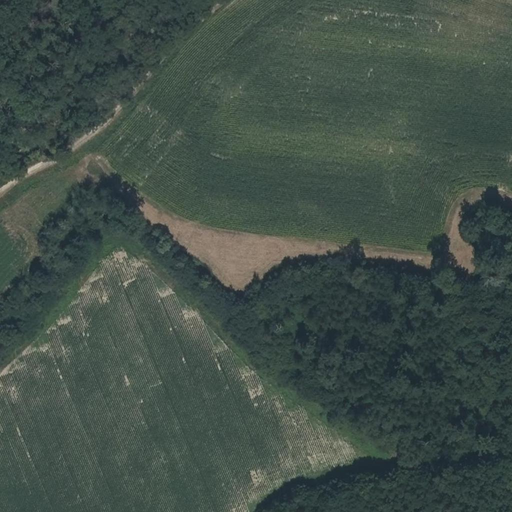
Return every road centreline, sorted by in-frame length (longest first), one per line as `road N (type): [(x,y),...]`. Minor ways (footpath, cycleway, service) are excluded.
road 1 (track): [(0,363),(113,242),(147,257),(278,374),(391,456),(263,500),(249,511)]
road 2 (track): [(0,190),(65,144),(223,0)]
